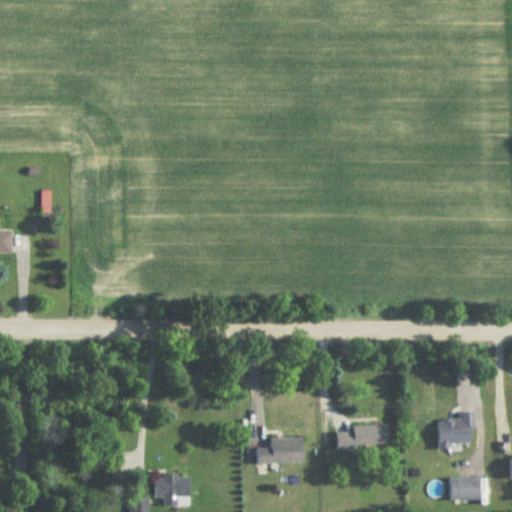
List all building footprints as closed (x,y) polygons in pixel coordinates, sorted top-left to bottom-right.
[(0,254),(10,255),(10,231),(0,231),(0,254)] [(458,421),(436,421),(437,451),(449,450),(449,445),(473,445),(472,413),(458,413),(458,421)] [(336,450),(387,447),(386,425),(351,427),(351,432),(334,433),(336,450)] [(269,450),(255,450),(255,466),(302,465),(301,439),(268,440),(269,450)] [(188,507),(188,477),(153,477),(153,499),(163,499),(163,507),(188,507)] [(448,479),(448,501),(477,501),(477,479),(448,479)] [(147,511),(147,498),(127,498),(126,511),(147,511)]
